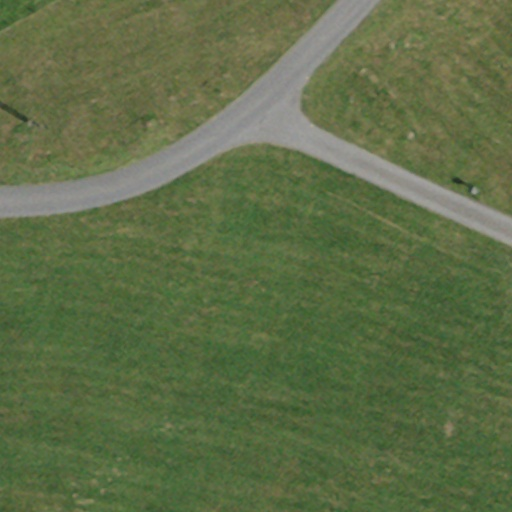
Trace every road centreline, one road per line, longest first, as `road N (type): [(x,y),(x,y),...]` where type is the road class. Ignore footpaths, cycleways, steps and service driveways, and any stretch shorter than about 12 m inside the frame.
road 1 (unclassified): [(0,200),(87,192),(153,174),(259,108),(356,0)]
road 2 (track): [(259,108),(511,226)]
